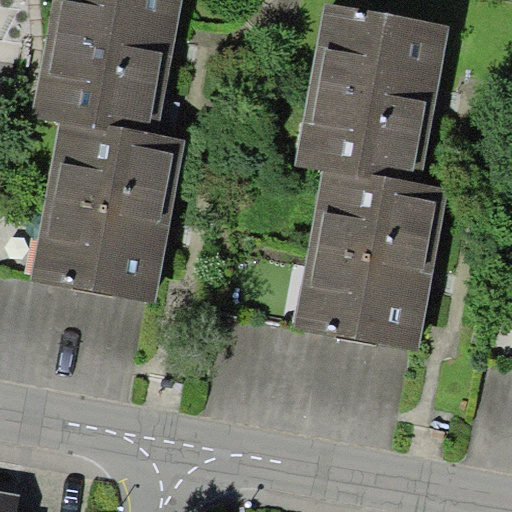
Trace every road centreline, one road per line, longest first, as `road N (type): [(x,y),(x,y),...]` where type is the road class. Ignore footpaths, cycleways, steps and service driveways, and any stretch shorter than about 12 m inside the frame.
road 1 (residential): [(497,511),(190,456)]
road 2 (residential): [(190,456),(0,420)]
